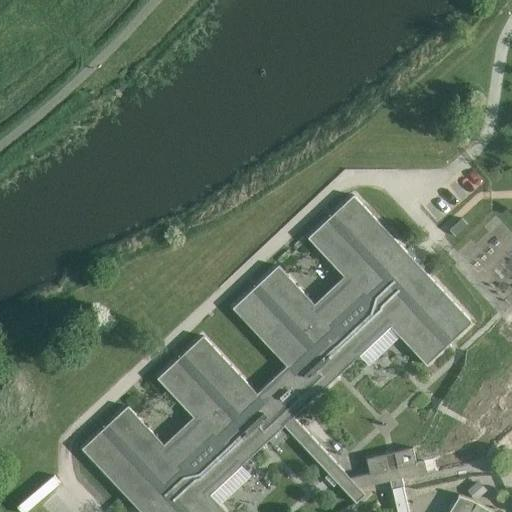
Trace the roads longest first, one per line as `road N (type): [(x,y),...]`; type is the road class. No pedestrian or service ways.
road 1 (residential): [(511,30),(488,135),(456,170),(443,180),(347,180),(64,439),(66,478),(97,511)]
road 2 (unknown): [(391,180),(430,225),(471,197),(511,196)]
